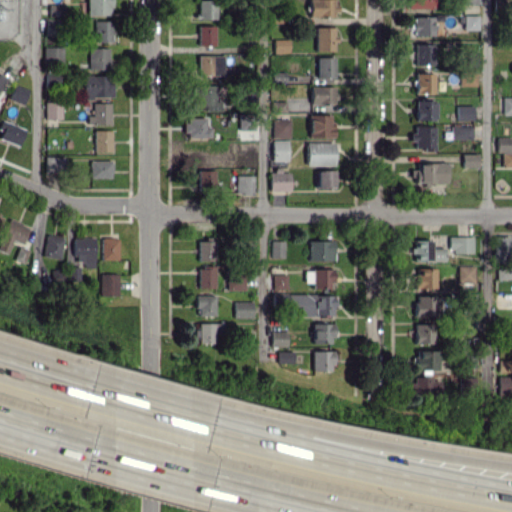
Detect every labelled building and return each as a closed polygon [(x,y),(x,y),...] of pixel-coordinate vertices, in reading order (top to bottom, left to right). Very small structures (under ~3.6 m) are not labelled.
[(85,0),(86,15),(110,14),(110,0),(85,0)] [(215,18),(214,0),(197,0),(197,19),(215,18)] [(335,17),(335,0),(308,0),(308,16),(335,17)] [(433,8),(432,0),(406,0),(406,9),(433,8)] [(48,15),(71,16),(71,4),(48,3),(48,15)] [(434,36),(433,15),(410,16),(410,36),(434,36)] [(478,15),(463,15),(463,29),(478,30),(478,15)] [(112,41),(112,20),(93,20),(93,30),(87,30),(88,42),(112,41)] [(213,25),(197,25),(197,45),(214,45),(213,25)] [(314,51),(334,51),(335,27),(315,26),(314,51)] [(288,52),(288,39),(272,39),(272,52),(288,52)] [(432,43),(414,44),(415,65),(433,65),(432,43)] [(44,65),(63,64),(62,46),(43,47),(44,65)] [(109,47),(88,48),(88,69),(109,68),(109,47)] [(223,55),(197,55),(197,75),(230,75),(229,66),(223,66),(223,55)] [(333,77),(333,56),(316,57),(316,77),(333,77)] [(476,85),(476,71),(460,71),(460,85),(476,85)] [(0,91),(8,79),(0,73),(0,91)] [(434,73),(415,73),(415,92),(433,93),(434,73)] [(112,97),(111,75),(82,75),(82,97),(112,97)] [(28,90),(14,84),(9,98),(23,104),(28,90)] [(215,85),(193,85),(192,109),(219,110),(220,100),(214,100),(215,85)] [(334,103),(334,86),(310,85),(309,103),(334,103)] [(511,96),(502,97),(503,114),(511,113),(511,96)] [(44,119),(61,119),(61,100),(44,100),(44,119)] [(285,112),(285,100),(270,101),(271,112),(285,112)] [(414,120),(434,120),(434,101),(415,100),(414,120)] [(109,124),(110,103),(92,102),(92,114),(86,114),(86,123),(109,124)] [(473,105),(456,105),(456,119),(473,120),(473,105)] [(332,137),(332,114),(308,114),(309,137),(332,137)] [(185,117),(185,138),(210,137),(210,127),(205,127),(204,117),(185,117)] [(289,118),(271,119),(271,138),(289,138),(289,118)] [(0,138),(19,146),(25,129),(3,120),(0,127),(0,138)] [(239,123),(238,139),(258,140),(258,124),(239,123)] [(472,125),(451,126),(451,139),(472,139),(472,125)] [(435,126),(412,126),(412,148),(434,148),(435,126)] [(111,129),(93,130),(93,151),(111,151),(111,129)] [(496,152),(511,152),(511,137),(496,137),(496,152)] [(287,160),(287,140),(271,140),(271,160),(287,160)] [(305,165),(333,165),(333,142),(306,142),(305,165)] [(511,166),(511,152),(501,152),(501,167),(511,166)] [(479,167),(478,153),(462,153),(462,167),(479,167)] [(64,169),(64,156),(45,156),(45,170),(64,169)] [(112,160),(90,160),(90,178),(112,178),(112,160)] [(447,182),(447,162),(418,163),(419,183),(447,182)] [(214,169),(197,169),(197,185),(213,186),(214,169)] [(334,169),(315,170),(316,188),(335,187),(334,169)] [(269,191),(290,190),(289,170),(269,170),(269,191)] [(253,175),(236,175),(236,194),(253,194),(253,175)] [(0,247),(0,252),(8,254),(12,240),(23,243),(28,224),(8,219),(0,247)] [(61,258),(63,235),(45,234),(43,257),(61,258)] [(494,236),(494,260),(511,260),(511,235),(494,236)] [(473,236),(448,236),(449,252),(473,252),(473,236)] [(74,237),(74,264),(94,264),(94,237),(74,237)] [(101,259),(118,259),(117,237),(100,237),(101,259)] [(254,240),(244,239),(244,251),(254,251),(254,240)] [(445,261),(445,248),(430,247),(430,239),(413,239),(413,260),(445,261)] [(214,240),(197,241),(197,260),(214,260),(214,240)] [(284,240),(271,240),(271,257),(284,257),(284,240)] [(333,260),(334,240),(309,240),(308,260),(333,260)] [(29,249),(19,245),(14,259),(24,263),(29,249)] [(213,288),(214,266),(197,265),(196,287),(213,288)] [(474,265),(458,266),(458,283),(475,283),(474,265)] [(415,288),(437,288),(436,267),(415,268),(415,288)] [(312,288),(333,288),(333,269),(304,269),(304,282),(312,282),(312,288)] [(99,295),(117,296),(117,273),(99,273),(99,295)] [(272,289),(287,289),(286,274),(271,274),(272,289)] [(226,289),(244,290),(245,277),(226,276),(226,289)] [(335,315),(335,294),(270,294),(270,307),(299,306),(299,315),(335,315)] [(195,315),(214,316),(214,295),(195,295),(195,315)] [(415,315),(434,315),(434,296),(415,296),(415,315)] [(252,317),(252,301),(233,301),(233,317),(252,317)] [(214,322),(195,323),(196,343),(214,342),(214,322)] [(312,343),(333,343),(333,323),(312,323),(312,343)] [(434,323),(414,324),(415,344),(434,343),(434,323)] [(270,346),(286,346),(286,331),(270,331),(270,346)] [(312,370),(333,370),(333,350),(312,350),(312,370)] [(437,369),(437,350),(416,350),(416,369),(437,369)] [(292,351),(276,351),(277,363),(293,363),(292,351)] [(498,371),(511,372),(511,360),(499,360),(498,371)] [(511,375),(498,375),(498,396),(511,396),(511,375)]
